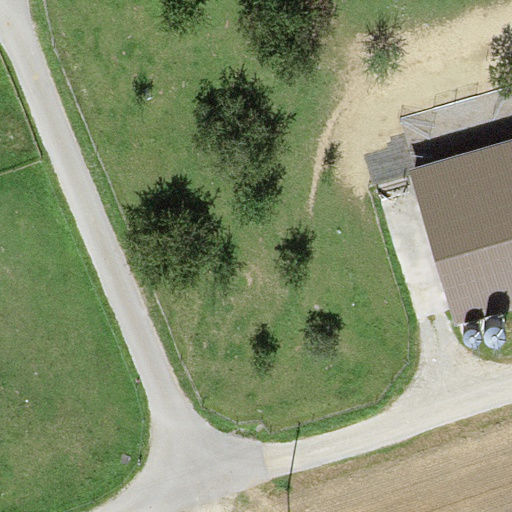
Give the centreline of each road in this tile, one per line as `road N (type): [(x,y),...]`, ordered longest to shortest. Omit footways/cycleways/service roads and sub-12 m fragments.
road 1 (track): [(196,511),(0,17)]
road 2 (track): [(511,389),(125,511)]
